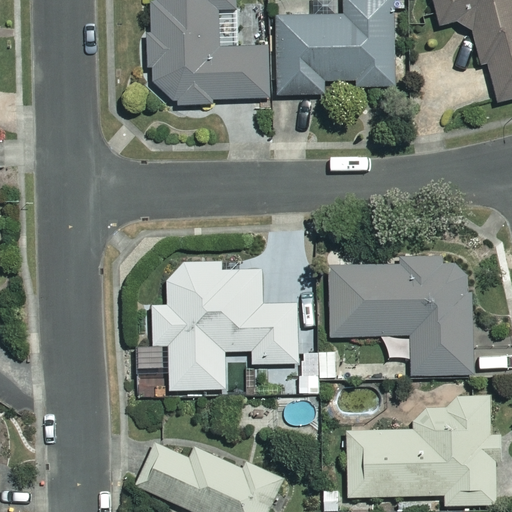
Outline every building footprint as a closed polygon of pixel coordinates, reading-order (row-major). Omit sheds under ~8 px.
[(154,0),(157,85),(181,107),(273,102),(270,51),(229,53),(228,13),(243,14),(243,0),(154,0)] [(397,0),(350,0),(351,18),(282,19),(284,97),(330,96),(330,82),(361,82),(361,88),(399,87),(397,0)] [(511,0),(438,0),(446,29),(476,21),(488,67),(494,66),(504,103),(511,100),(511,0)] [(511,337),(477,338),(476,261),(402,262),(402,268),(335,269),(336,339),(391,338),(392,360),(418,359),(418,378),(511,376),(511,337)] [(228,274),(228,265),(187,266),(174,281),(174,308),(159,309),(160,348),(175,347),(176,392),(231,391),(230,353),(258,352),(258,366),(304,365),(302,305),(269,306),(268,273),(228,274)] [(340,354),(323,354),(324,383),(404,380),(403,364),(341,366),(340,354)] [(424,432),(353,435),(355,491),(324,492),(325,511),(357,511),(503,506),(498,398),(451,400),(452,410),(423,411),(424,432)] [(3,511),(10,416),(0,415),(0,511),(3,511)] [(195,461),(160,446),(142,488),(196,511),(275,511),(289,481),(250,464),(247,471),(200,451),(195,461)]
